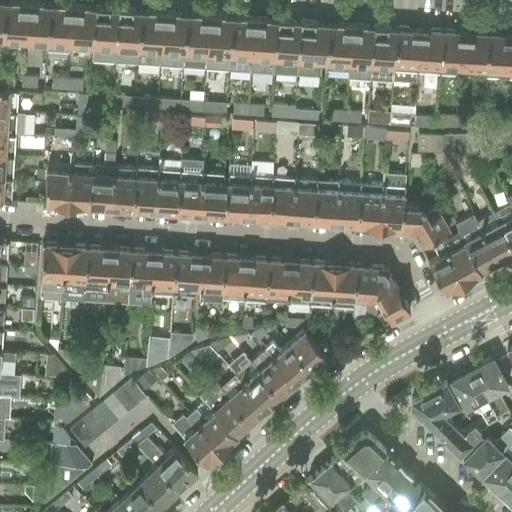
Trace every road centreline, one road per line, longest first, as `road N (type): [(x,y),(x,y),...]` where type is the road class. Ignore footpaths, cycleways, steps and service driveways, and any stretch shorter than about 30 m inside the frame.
road 1 (residential): [(444,335),(396,246),(0,218)]
road 2 (secondary): [(212,511),(353,387)]
road 3 (residential): [(487,511),(458,496),(353,387)]
